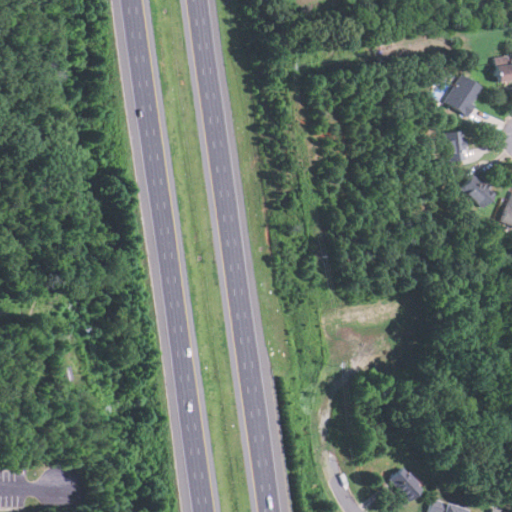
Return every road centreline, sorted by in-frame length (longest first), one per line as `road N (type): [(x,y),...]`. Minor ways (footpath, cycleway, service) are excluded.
road 1 (motorway): [(132,0),(204,511)]
road 2 (motorway): [(270,511),(199,0)]
road 3 (residential): [(302,254),(322,426),(356,511)]
road 4 (residential): [(328,450),(462,424)]
